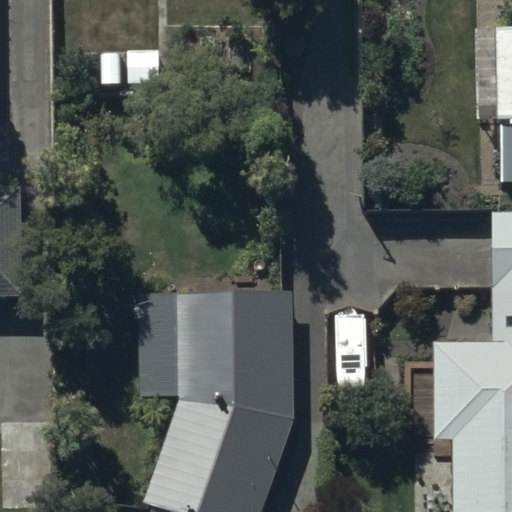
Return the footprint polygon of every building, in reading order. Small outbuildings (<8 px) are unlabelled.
[(511,120),(511,29),(496,30),(497,121),(511,120)] [(511,125),(500,126),(501,183),(511,182),(511,125)] [(20,195),(0,194),(0,303),(20,303),(20,195)] [(511,511),(511,218),(491,219),(490,350),(432,351),(432,449),(452,449),(452,511),(511,511)] [(479,232),(414,231),(414,260),(478,260),(479,232)] [(262,511),(292,426),(290,300),(138,301),(137,403),(178,403),(142,511),(143,511),(262,511)] [(49,509),(49,424),(2,425),(2,509),(49,509)]
